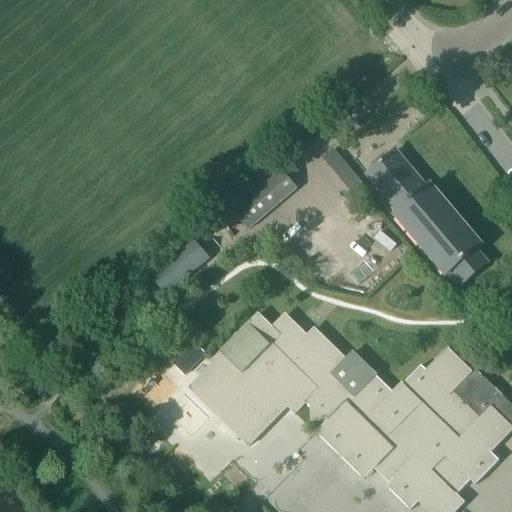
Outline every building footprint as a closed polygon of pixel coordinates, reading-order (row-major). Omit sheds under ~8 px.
[(488,263),(477,250),(483,245),(431,185),(430,186),(428,183),(425,185),(396,151),(387,159),(384,156),(374,165),(376,167),(367,175),(398,212),(395,216),(446,276),(447,275),(459,288),(488,263)] [(335,155),(332,152),(325,158),(323,159),(353,195),(362,188),(335,155)] [(287,159),(266,177),(269,181),(233,211),(249,229),(297,189),(288,179),(298,171),(287,159)] [(166,294),(178,284),(209,258),(195,243),(153,279),(166,294)] [(457,496),(471,481),(476,486),(500,461),(492,453),(511,432),(511,405),(498,392),(475,369),(472,373),(449,350),(428,372),(422,366),(395,394),(376,376),(354,354),(347,362),(335,351),(315,331),(308,338),(294,325),(286,317),(274,329),(259,315),(215,359),(212,363),(213,364),(190,389),(249,447),(282,413),(279,411),(286,404),(295,414),(305,404),(311,410),(311,423),(313,423),(313,419),(322,419),(326,423),(317,433),(365,480),(375,470),(389,484),(386,487),(411,511),(419,502),(429,511),(455,511),(465,503),(457,496)] [(185,376),(206,354),(194,343),(173,364),(185,376)]
